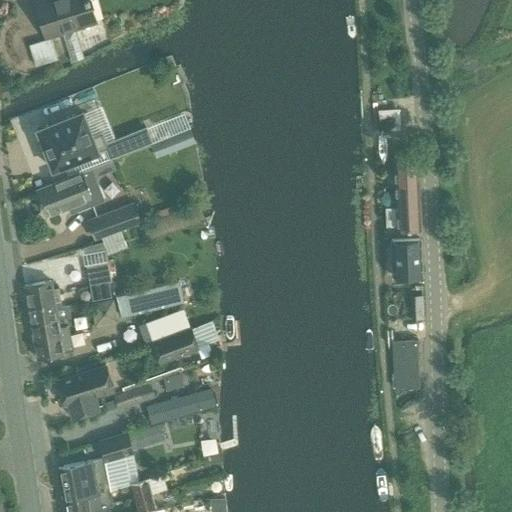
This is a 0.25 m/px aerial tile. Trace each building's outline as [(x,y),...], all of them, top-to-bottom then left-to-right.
[(39,0),(36,1),(48,39),(63,35),(71,61),(76,60),(83,57),(83,56),(74,29),(93,23),(86,0),(39,0)] [(91,136),(82,113),(83,113),(82,111),(80,112),(38,129),(38,128),(36,129),(37,131),(52,167),(51,167),(52,169),(54,168),(95,152),(97,151),(106,148),(110,159),(151,143),(145,127),(106,143),(102,132),(91,136)] [(156,159),(196,142),(190,128),(150,145),(156,159)] [(386,228),(420,227),(417,155),(394,156),(396,206),(385,206),(386,228)] [(77,172),(68,176),(65,177),(49,183),(35,189),(45,214),(59,208),(65,206),(69,214),(92,204),(85,186),(96,181),(94,177),(90,167),(77,172)] [(94,240),(141,222),(134,202),(86,221),(94,240)] [(148,240),(205,218),(198,202),(142,223),(148,240)] [(393,276),(421,275),(422,275),(420,239),(391,240),(393,276)] [(84,252),(104,248),(102,242),(82,247),(84,252)] [(90,285),(108,281),(111,280),(107,261),(86,265),(90,285)] [(52,288),(51,280),(25,286),(28,305),(55,301),(54,294),(59,293),(58,287),(52,288)] [(92,300),(111,296),(108,281),(90,285),(92,300)] [(122,315),(181,301),(176,283),(117,298),(122,315)] [(61,305),(59,293),(54,294),(55,301),(28,305),(31,322),(70,316),(68,304),(61,305)] [(95,326),(117,323),(114,299),(91,303),(95,326)] [(60,327),(58,319),(70,317),(70,316),(31,322),(36,357),(64,352),(71,351),(67,326),(60,327)] [(218,338),(211,320),(152,343),(159,361),(218,338)] [(394,389),(396,389),(418,388),(416,340),(392,341),(394,389)] [(105,366),(58,379),(65,402),(68,402),(72,415),(97,408),(93,393),(111,388),(105,366)] [(118,410),(155,397),(151,384),(113,396),(118,410)] [(217,408),(211,388),(178,397),(177,395),(170,397),(171,400),(145,407),(151,426),(217,408)] [(99,441),(104,458),(104,460),(124,454),(133,451),(132,449),(166,439),(161,423),(143,428),(99,441)] [(57,467),(63,499),(102,492),(110,490),(130,484),(124,454),(104,460),(104,458),(92,461),(57,467)] [(161,475),(130,484),(134,498),(151,494),(166,490),(161,475)] [(65,511),(81,511),(92,510),(91,507),(106,505),(112,501),(110,490),(102,492),(63,499),(65,511)] [(154,506),(151,494),(134,498),(138,511),(154,506)] [(109,511),(109,507),(113,506),(112,501),(106,505),(91,507),(92,510),(81,511),(109,511)]
